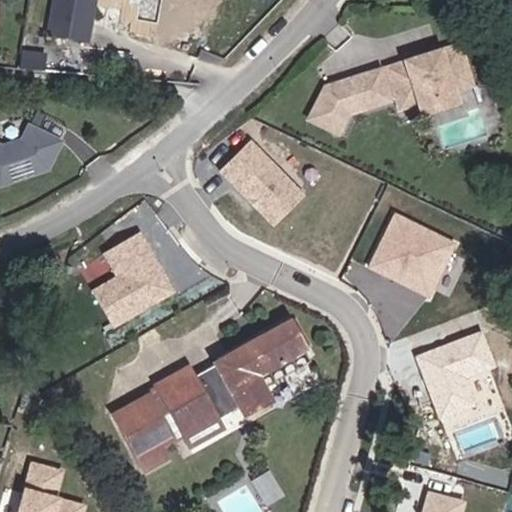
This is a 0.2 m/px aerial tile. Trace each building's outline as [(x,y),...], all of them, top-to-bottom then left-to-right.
[(87,40),(94,0),(55,0),(49,34),(87,40)] [(307,122),(335,136),(345,116),(342,115),(342,114),(349,112),(350,115),(386,103),(385,100),(392,97),(408,93),(412,104),(449,92),(445,80),(465,74),(456,47),(383,70),(384,73),(377,76),(376,73),(322,90),(307,122)] [(469,86),(465,74),(445,80),(449,92),(469,86)] [(415,115),(452,102),(449,92),(412,104),(415,115)] [(412,104),(408,93),(392,97),(396,109),(412,104)] [(0,139),(0,187),(11,194),(25,169),(42,178),(63,140),(26,121),(12,146),(0,139)] [(251,137),(217,169),(271,225),(305,192),(251,137)] [(431,298),(459,241),(396,209),(367,267),(431,298)] [(89,287),(105,325),(174,297),(146,230),(101,248),(113,278),(89,287)] [(484,331),(415,353),(436,418),(478,404),(469,375),(495,366),(484,331)] [(182,374),(148,391),(180,452),(213,435),(209,426),(231,414),(236,424),(262,410),(255,397),(248,384),(297,358),(284,332),(271,338),(269,336),(256,343),(257,346),(186,382),(182,374)] [(255,397),(304,372),(297,358),(248,384),(255,397)] [(164,443),(142,399),(106,417),(135,475),(158,464),(151,450),(164,443)] [(85,511),(87,503),(59,496),(66,468),(31,460),(24,488),(16,486),(9,511),(85,511)] [(465,511),(468,499),(427,489),(422,511),(465,511)]
